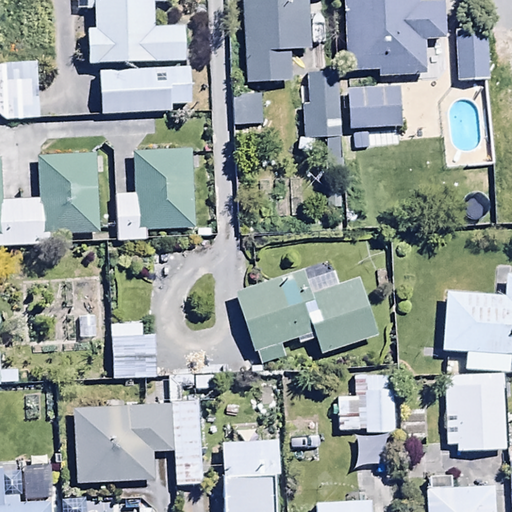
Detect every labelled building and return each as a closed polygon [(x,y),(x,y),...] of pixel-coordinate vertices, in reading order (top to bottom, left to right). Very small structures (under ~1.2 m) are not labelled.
[(86,62),(183,60),(182,24),(151,24),(151,3),(163,3),(163,0),(74,0),(74,9),(93,9),(93,27),(85,27),(86,62)] [(340,0),(343,70),(376,69),(376,77),(426,75),(424,37),(443,37),(441,0),(421,0),(417,0),(340,0)] [(511,10),(490,11),(492,75),(511,74),(511,10)] [(455,29),(456,82),(486,81),(485,28),(455,29)] [(0,120),(37,119),(35,62),(0,63),(0,120)] [(99,115),(169,111),(168,105),(187,104),(185,66),(97,70),(99,115)] [(256,72),(229,72),(230,106),(257,105),(256,72)] [(336,72),(305,73),(306,103),(299,103),(300,153),(315,152),(315,163),(339,162),(336,72)] [(398,88),(346,90),(347,129),(399,127),(398,88)] [(190,150),(131,152),(132,194),(114,195),(115,242),(144,241),(144,231),(192,230),(191,171),(196,171),(196,157),(190,157),(190,150)] [(330,262),(233,291),(252,352),(256,351),(260,365),(284,358),(279,343),(294,339),(296,345),(313,339),(318,354),(375,337),(356,277),(337,283),(330,262)] [(140,324),(109,324),(110,380),(154,379),(153,336),(140,336),(140,324)] [(503,355),(443,353),(441,433),(501,434),(503,355)] [(391,414),(390,367),(354,368),(355,415),(391,414)] [(0,384),(29,383),(28,369),(0,370),(0,384)] [(208,375),(168,377),(172,467),(212,465),(208,375)] [(167,406),(71,408),(73,484),(151,480),(151,452),(168,452),(167,406)] [(277,439),(219,441),(221,511),(274,511),(273,473),(278,473),(277,439)] [(493,511),(491,464),(423,468),(425,511),(493,511)] [(0,506),(0,511),(50,511),(50,501),(17,502),(17,496),(1,496),(2,507),(0,506)] [(370,511),(370,500),(313,503),(313,511),(370,511)]
